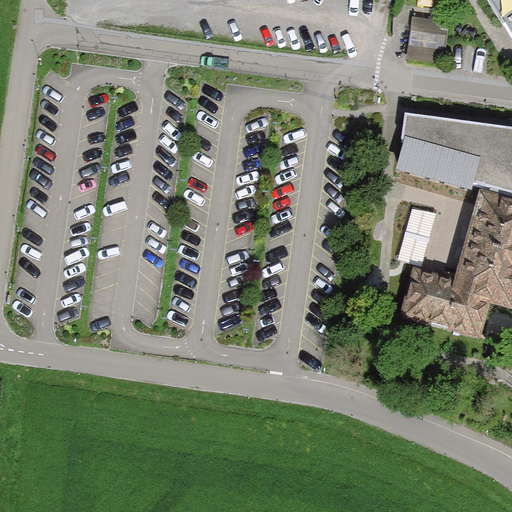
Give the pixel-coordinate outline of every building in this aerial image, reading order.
[(511,0),(493,0),(511,31),(511,0)] [(449,27),(414,23),(409,64),(444,68),(449,27)] [(511,132),(407,119),(406,142),(395,173),(469,193),(473,182),(482,185),(511,194),(511,132)] [(511,194),(482,185),(455,282),(416,269),(401,318),(483,345),(492,313),(511,317),(511,194)] [(425,265),(437,218),(415,212),(403,259),(425,265)]
